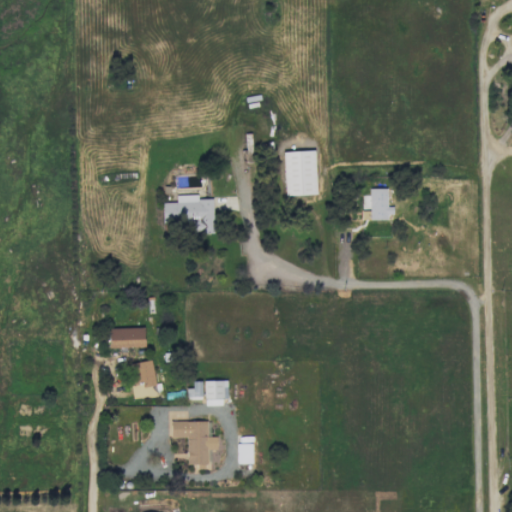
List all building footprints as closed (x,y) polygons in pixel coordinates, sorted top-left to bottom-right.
[(281,152),(283,195),(315,194),(313,150),(281,152)] [(386,188),(368,188),(368,210),(360,210),(360,219),(392,218),(391,206),(386,206),(386,188)] [(211,198),(197,199),(196,194),(175,195),(175,202),(161,202),(161,223),(193,222),(193,233),(212,232),(211,198)] [(108,348),(143,347),(143,327),(108,328),(108,348)] [(131,399),(156,396),(151,360),(127,363),(131,399)] [(200,399),(200,381),(191,381),(191,388),(185,388),(185,399),(200,399)] [(169,421),(169,437),(185,437),(185,464),(206,464),(206,449),(215,449),(215,436),(208,436),(208,420),(169,421)] [(250,463),(251,444),(236,444),(235,463),(250,463)]
